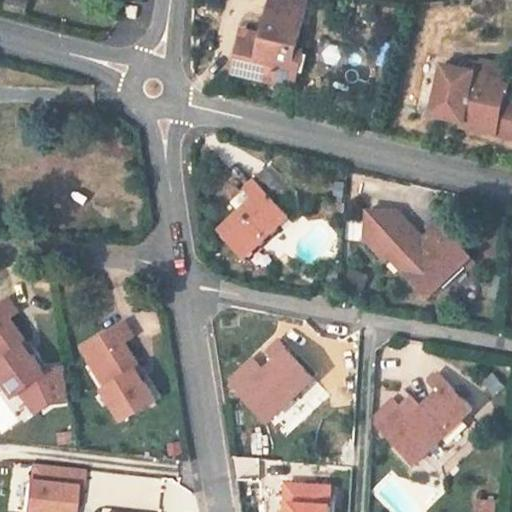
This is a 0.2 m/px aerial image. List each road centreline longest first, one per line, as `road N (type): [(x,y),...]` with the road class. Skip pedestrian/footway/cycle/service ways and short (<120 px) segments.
road 1 (unclassified): [(150,93),(511,190)]
road 2 (residential): [(183,289),(511,349)]
road 3 (unclassified): [(220,511),(183,289)]
road 4 (unclassified): [(183,289),(150,93)]
road 5 (residential): [(0,251),(183,289)]
road 6 (unclassified): [(0,49),(150,93)]
